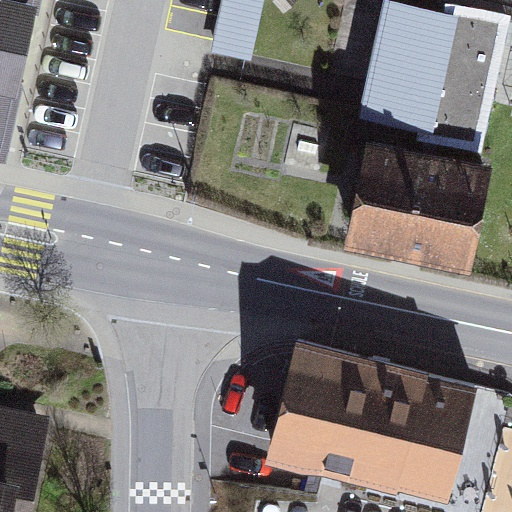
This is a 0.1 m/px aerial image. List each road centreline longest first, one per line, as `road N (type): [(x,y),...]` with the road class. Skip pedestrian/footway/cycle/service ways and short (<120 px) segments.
road 1 (tertiary): [(176,267),(511,334)]
road 2 (residential): [(176,267),(166,511)]
road 3 (tertiary): [(0,229),(176,267)]
